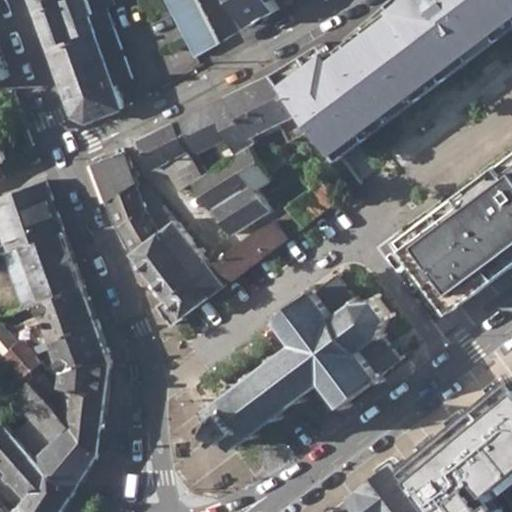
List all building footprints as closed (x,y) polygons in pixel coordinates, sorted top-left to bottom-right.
[(36,0),(49,32),(57,29),(61,39),(52,42),(53,44),(81,34),(75,19),(117,2),(124,0),(36,0)] [(169,0),(176,12),(200,0),(169,0)] [(200,0),(176,12),(183,26),(208,14),(200,0)] [(240,0),(252,20),(280,4),(277,0),(240,0)] [(331,40),(283,70),(344,153),(511,23),(511,0),(395,0),(394,1),(399,10),(341,54),(331,40)] [(81,34),(53,44),(58,56),(79,116),(90,120),(116,110),(126,106),(118,82),(134,77),(126,53),(109,59),(107,52),(123,47),(108,6),(75,19),(81,34)] [(208,14),(183,26),(190,39),(214,27),(208,14)] [(214,27),(190,39),(197,51),(220,39),(214,27)] [(57,29),(49,32),(52,42),(61,39),(57,29)] [(0,79),(11,76),(0,45),(0,79)] [(123,47),(107,52),(109,59),(126,53),(123,47)] [(261,78),(229,93),(246,120),(255,134),(271,125),(307,108),(279,69),(261,78)] [(196,110),(176,121),(190,146),(192,150),(228,130),(246,120),(229,93),(196,110)] [(246,120),(228,130),(241,152),(255,144),(259,141),(255,134),(246,120)] [(176,121),(141,140),(155,165),(172,173),(173,175),(183,189),(200,178),(206,174),(192,150),(190,146),(176,121)] [(0,179),(6,176),(0,163),(0,162),(9,157),(0,138),(0,179)] [(206,174),(200,178),(235,233),(274,207),(261,187),(258,183),(274,172),(266,160),(255,144),(241,152),(206,174)] [(284,148),(266,160),(274,172),(292,160),(284,148)] [(109,168),(100,171),(111,200),(141,179),(129,151),(105,159),(109,168)] [(105,159),(96,161),(100,171),(109,168),(105,159)] [(313,169),(304,175),(315,190),(323,184),(313,169)] [(511,171),(408,246),(456,310),(511,269),(511,171)] [(274,172),(258,183),(261,187),(277,177),(274,172)] [(48,179),(0,196),(0,218),(12,250),(66,230),(48,179)] [(141,179),(111,200),(121,224),(129,239),(137,251),(153,239),(178,219),(148,181),(143,185),(141,179)] [(315,190),(305,197),(318,216),(340,200),(325,182),(323,184),(315,190)] [(295,206),(307,224),(313,220),(318,216),(305,197),(294,205),(295,206)] [(282,216),(281,218),(294,235),(305,227),(307,224),(295,206),(282,216)] [(256,232),(218,260),(234,280),(294,235),(281,218),(261,227),(256,232)] [(153,239),(137,251),(171,295),(186,314),(213,293),(214,291),(228,284),(230,283),(214,263),(178,219),(153,239)] [(12,250),(5,252),(26,309),(31,307),(39,304),(87,288),(66,230),(12,250)] [(218,260),(214,263),(230,283),(234,280),(218,260)] [(286,350),(211,406),(218,417),(213,421),(226,440),(232,436),(238,445),(329,378),(347,403),(386,374),(386,371),(405,357),(386,332),(394,314),(379,295),(359,297),(341,273),(321,289),(320,287),(282,316),(300,340),(286,350)] [(0,317),(0,343),(9,353),(17,346),(29,336),(36,347),(100,323),(87,288),(39,304),(43,314),(36,318),(14,329),(3,317),(0,317)] [(158,305),(174,324),(186,314),(171,295),(158,305)] [(39,304),(31,307),(36,318),(43,314),(39,304)] [(36,347),(29,336),(17,346),(9,353),(63,409),(62,411),(103,454),(110,391),(114,362),(100,323),(36,347)] [(0,343),(0,377),(58,441),(42,457),(76,495),(103,454),(62,411),(63,409),(9,353),(0,343)] [(511,378),(407,466),(441,511),(507,511),(492,493),(511,476),(511,378)] [(0,412),(0,456),(13,470),(16,475),(15,481),(31,497),(25,505),(33,511),(65,511),(76,495),(42,457),(0,412)] [(424,511),(413,496),(398,474),(392,466),(353,496),(365,511),(424,511)] [(440,511),(434,503),(407,466),(398,474),(413,496),(424,511),(440,511)] [(16,475),(13,470),(7,477),(12,483),(15,481),(16,475)]
